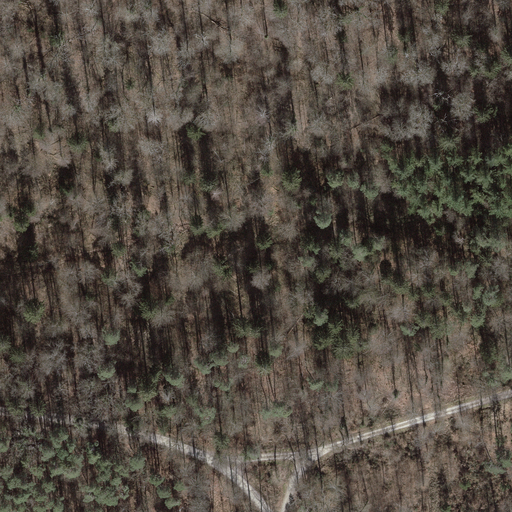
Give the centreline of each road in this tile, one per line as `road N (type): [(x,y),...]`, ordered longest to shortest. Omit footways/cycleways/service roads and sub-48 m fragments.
road 1 (unclassified): [(268,511),(214,460),(190,449),(102,424),(0,409)]
road 2 (track): [(511,393),(307,455)]
